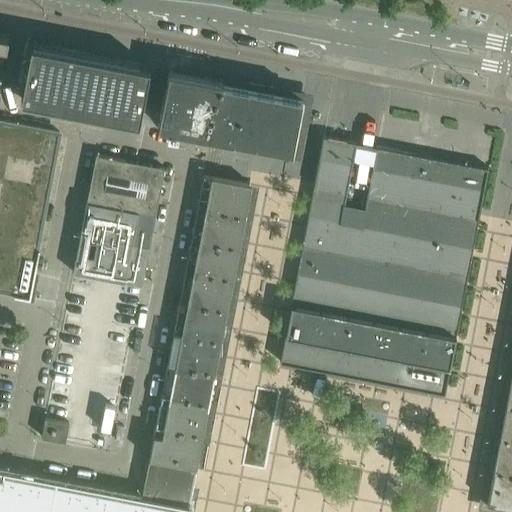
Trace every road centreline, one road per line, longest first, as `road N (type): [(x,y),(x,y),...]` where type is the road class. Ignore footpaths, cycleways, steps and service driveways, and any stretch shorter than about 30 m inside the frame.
road 1 (tertiary): [(108,0),(511,73)]
road 2 (tertiary): [(511,48),(225,0)]
